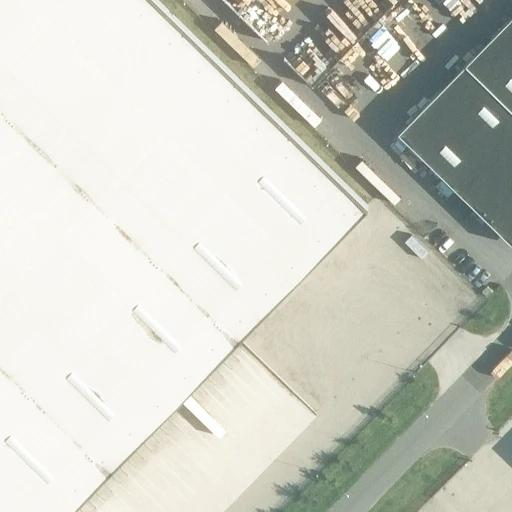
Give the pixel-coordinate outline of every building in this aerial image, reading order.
[(0,0),(0,511),(67,511),(367,206),(155,0),(0,0)] [(271,0),(281,9),(303,0),(302,0),(284,0),(286,2),(283,0),(271,0)] [(354,33),(390,0),(365,0),(370,5),(361,13),(349,11),(334,25),(318,8),(310,15),(300,13),(301,22),(314,35),(301,37),(294,29),(289,34),(291,48),(277,50),(277,56),(296,76),(324,72),(330,78),(331,85),(352,89),(344,80),(359,66),(362,51),(347,34),(354,33)] [(464,197),(511,243),(511,14),(397,133),(463,197),(464,197)] [(456,511),(484,511),(485,511),(457,482),(448,490),(455,498),(449,504),(456,511)]
